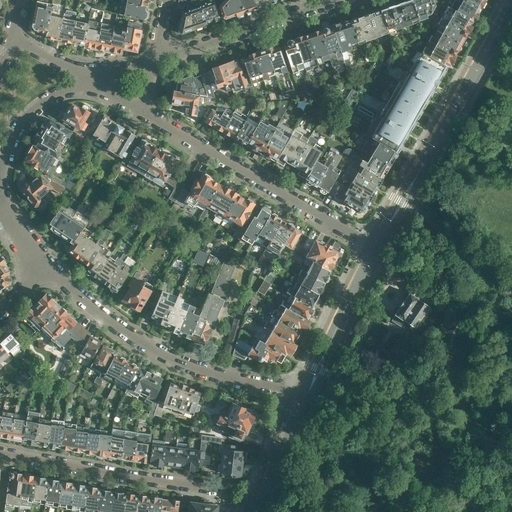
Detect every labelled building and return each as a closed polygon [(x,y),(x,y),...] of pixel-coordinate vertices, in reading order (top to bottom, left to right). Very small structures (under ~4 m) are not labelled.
[(183,9),(180,24),(178,32),(181,34),(195,29),(189,10),(188,10),(189,9),(188,5),(186,0),(184,0),(178,0),(177,8),(183,9)] [(188,10),(189,10),(195,29),(206,25),(199,6),(200,6),(199,3),(198,0),(191,0),(194,8),(189,9),(188,10)] [(207,0),(199,3),(200,6),(199,6),(206,25),(219,20),(218,16),(218,17),(212,0),(207,0)] [(218,6),(221,13),(222,12),(223,17),(225,18),(236,14),(237,16),(243,14),(243,12),(244,12),(239,0),(223,0),(219,5),(218,6)] [(239,0),(244,12),(245,12),(247,13),(251,11),(252,9),(257,7),(254,0),(239,0)] [(399,4),(398,5),(402,16),(397,18),(400,28),(412,24),(411,21),(418,19),(419,18),(412,0),(411,0),(404,3),(403,2),(398,3),(399,4)] [(412,0),(419,18),(418,19),(419,21),(427,18),(426,15),(429,14),(424,0),(412,0)] [(424,0),(429,14),(431,14),(435,5),(435,4),(438,3),(436,0),(424,0)] [(454,0),(454,1),(450,8),(454,10),(473,20),(477,20),(479,16),(477,12),(480,8),(464,0),(454,0)] [(464,0),(480,8),(484,7),(486,4),(485,1),(485,0),(464,0)] [(36,30),(46,33),(52,7),(53,5),(37,1),(32,25),(30,26),(29,27),(32,31),(34,32),(36,30)] [(126,3),(121,2),(119,14),(123,15),(136,18),(145,19),(147,18),(148,14),(146,11),(146,7),(126,3)] [(64,13),(64,10),(62,6),(56,5),(52,7),(46,33),(45,37),(47,37),(48,38),(52,39),(53,38),(58,39),(64,13)] [(388,8),(380,11),(387,30),(388,29),(394,27),(395,30),(400,28),(397,18),(402,16),(398,5),(393,6),(393,5),(388,7),(388,8)] [(448,15),(445,20),(448,22),(466,32),(468,33),(472,25),(471,24),(473,20),(454,10),(450,8),(448,6),(444,13),(448,15)] [(362,16),(361,16),(365,29),(371,26),(375,38),(381,36),(380,34),(388,31),(388,29),(387,30),(380,11),(373,13),(373,12),(367,14),(368,15),(362,17),(362,16)] [(64,13),(58,39),(64,41),(65,42),(69,43),(70,42),(71,42),(77,16),(64,13)] [(77,16),(71,42),(73,42),(73,44),(77,45),(78,44),(83,45),(84,46),(88,24),(89,22),(88,22),(88,20),(89,20),(89,18),(77,16)] [(357,19),(350,21),(357,42),(365,39),(365,41),(375,38),(371,26),(365,29),(361,16),(357,18),(357,19)] [(139,19),(129,17),(127,27),(123,48),(136,51),(136,50),(138,49),(139,44),(138,42),(138,39),(140,38),(141,34),(140,32),(141,25),(138,25),(139,19)] [(462,45),(466,37),(464,35),(466,32),(448,22),(445,20),(441,18),(438,24),(445,27),(441,33),(462,45)] [(88,24),(84,46),(85,48),(90,49),(92,47),(97,48),(102,23),(97,22),(89,20),(88,20),(88,22),(89,22),(88,24)] [(332,27),(333,29),(340,50),(341,52),(346,68),(351,66),(347,51),(350,50),(351,47),(350,44),(357,42),(350,21),(349,21),(347,21),(344,22),(343,23),(339,25),(337,24),(336,24),(335,26),(332,27)] [(102,23),(97,48),(98,51),(102,52),(104,50),(109,51),(114,25),(102,23)] [(122,54),(123,48),(127,27),(114,25),(109,51),(111,53),(115,54),(117,52),(122,54)] [(322,30),(319,31),(329,59),(336,57),(336,58),(342,56),(341,52),(340,50),(333,29),(329,31),(329,29),(326,28),(323,29),(322,30)] [(313,34),(307,36),(317,65),(323,63),(323,61),(329,59),(319,31),(318,32),(316,31),(314,32),(313,34)] [(437,31),(434,37),(431,35),(428,41),(435,45),(454,55),(456,52),(458,53),(462,45),(441,33),(437,31)] [(297,39),(295,40),(304,68),(311,65),(312,67),(317,65),(307,36),(302,37),(300,37),(297,38),(297,39)] [(283,46),(284,48),(290,67),(292,73),(298,71),(298,70),(304,68),(295,40),(292,41),(291,40),(288,41),(287,43),(288,45),(283,46)] [(425,46),(422,52),(429,56),(447,67),(450,63),(455,55),(454,55),(435,45),(432,50),(425,46)] [(273,47),(266,50),(275,75),(281,73),(282,74),(287,72),(279,47),(275,49),(273,47)] [(275,75),(266,50),(264,50),(263,50),(260,51),(259,52),(254,54),(261,74),(263,79),(263,80),(268,78),(269,78),(269,77),(275,75)] [(381,116),(369,136),(374,140),(379,142),(379,143),(394,151),(393,151),(397,153),(398,153),(403,145),(402,144),(407,135),(408,135),(410,133),(409,132),(435,88),(436,88),(437,85),(447,67),(429,56),(427,55),(422,52),(420,51),(407,72),(403,70),(377,114),(381,116)] [(244,63),(248,73),(251,84),(257,82),(257,81),(263,79),(261,74),(254,54),(250,55),(247,59),(243,60),(244,63)] [(237,60),(224,64),(230,83),(232,90),(233,92),(243,89),(244,93),(248,92),(253,90),(251,84),(248,73),(243,75),(240,65),(239,65),(238,63),(237,60)] [(224,64),(212,69),(213,71),(207,72),(210,82),(214,80),(217,88),(225,85),(227,92),(232,90),(230,83),(224,64)] [(177,83),(176,91),(200,95),(208,96),(204,86),(200,75),(194,78),(193,75),(177,81),(177,83)] [(210,84),(204,86),(208,96),(220,98),(221,93),(213,92),(210,84)] [(172,102),(180,103),(183,104),(182,105),(186,106),(185,111),(187,114),(197,116),(197,114),(199,114),(201,101),(205,102),(204,105),(208,108),(215,98),(200,95),(176,91),(174,90),(172,102)] [(302,91),(298,91),(301,100),(307,99),(317,106),(312,93),(306,90),(302,91)] [(296,91),(289,94),(291,100),(298,98),(296,91)] [(215,98),(211,104),(216,106),(220,98),(215,98)] [(290,102),(291,101),(283,101),(275,115),(281,119),(286,108),(290,102)] [(67,121),(66,122),(65,124),(70,127),(71,125),(76,127),(73,131),(81,136),(84,131),(85,132),(90,125),(84,121),(89,112),(91,109),(90,107),(85,104),(83,105),(81,109),(72,104),(71,105),(68,106),(67,109),(68,111),(63,119),(67,121)] [(211,108),(208,115),(209,116),(206,121),(207,124),(209,125),(211,124),(216,127),(217,130),(220,131),(222,131),(223,131),(230,118),(233,114),(225,110),(216,109),(215,111),(211,108)] [(230,118),(223,131),(225,132),(225,134),(227,136),(230,135),(235,138),(245,121),(247,118),(234,111),(233,114),(230,118)] [(247,118),(245,121),(235,138),(234,140),(241,145),(243,143),(246,145),(249,139),(249,138),(256,127),(249,123),(252,118),(248,116),(247,118)] [(102,119),(93,135),(88,143),(93,146),(95,145),(99,147),(99,149),(100,150),(105,142),(113,128),(115,124),(103,117),(102,119)] [(41,129),(40,131),(60,142),(59,142),(63,144),(67,137),(69,138),(70,139),(73,133),(72,133),(49,120),(47,123),(45,123),(44,124),(42,124),(40,127),(41,129)] [(249,139),(246,145),(252,148),(252,149),(255,151),(257,148),(258,149),(260,151),(261,152),(260,153),(261,154),(276,128),(268,123),(267,125),(260,121),(256,127),(249,138),(249,139)] [(115,127),(114,127),(111,132),(112,132),(103,147),(122,158),(123,156),(125,157),(127,153),(125,152),(135,135),(134,135),(134,132),(130,129),(129,130),(127,130),(126,130),(125,131),(122,129),(123,128),(117,124),(115,127)] [(306,143),(293,165),(301,169),(298,174),(306,180),(306,179),(305,178),(308,174),(321,151),(313,147),(324,128),(317,124),(306,143)] [(276,128),(261,154),(262,152),(264,153),(266,153),(267,154),(265,156),(269,159),(269,158),(276,162),(277,160),(282,151),(289,138),(282,134),(283,132),(276,128)] [(277,160),(276,162),(283,166),(287,161),(293,165),(306,143),(300,139),(302,135),(294,130),(291,134),(289,138),(282,151),(277,160)] [(40,147),(39,148),(57,158),(66,164),(67,161),(60,156),(66,146),(63,144),(59,142),(60,142),(40,131),(39,132),(37,132),(35,135),(37,136),(36,139),(38,140),(35,144),(40,147)] [(369,136),(364,133),(361,138),(366,141),(361,149),(371,155),(389,167),(390,165),(392,163),(393,161),(394,159),(394,158),(397,153),(393,151),(394,151),(379,143),(379,142),(374,140),(369,136)] [(122,163),(127,166),(136,170),(135,171),(144,176),(159,149),(150,145),(150,142),(146,139),(142,140),(138,148),(137,148),(132,155),(127,153),(122,163)] [(28,154),(24,161),(38,168),(37,169),(38,169),(45,173),(45,172),(50,175),(54,168),(58,160),(59,160),(54,157),(37,148),(33,145),(32,147),(30,147),(28,150),(28,152),(27,154),(28,154)] [(159,149),(144,176),(153,181),(155,177),(164,182),(175,188),(181,191),(185,184),(169,176),(174,168),(172,167),(176,160),(176,156),(171,154),(168,155),(159,149)] [(306,179),(306,180),(305,181),(306,183),(309,185),(311,185),(312,183),(317,185),(336,153),(330,149),(327,154),(321,151),(308,174),(305,178),(306,179)] [(359,165),(363,167),(382,179),(384,175),(387,173),(389,172),(389,170),(389,167),(371,155),(367,162),(362,159),(362,160),(352,153),(353,151),(351,150),(348,149),(346,150),(343,155),(359,165)] [(336,153),(317,185),(321,188),(320,190),(320,192),(323,194),(326,193),(327,192),(328,192),(332,185),(338,174),(331,170),(333,166),(335,167),(342,156),(336,153)] [(85,167),(80,164),(76,170),(81,173),(85,167)] [(360,172),(349,166),(346,172),(375,190),(377,186),(378,187),(379,185),(381,186),(384,182),(381,180),(382,179),(363,167),(360,172)] [(372,201),(375,196),(373,195),(373,194),(373,193),(375,190),(346,172),(343,178),(353,184),(350,189),(369,201),(370,200),(372,201)] [(181,192),(178,197),(176,201),(183,205),(185,202),(192,206),(196,205),(204,210),(206,206),(219,185),(210,180),(211,179),(210,176),(206,174),(203,175),(199,181),(196,180),(191,188),(189,193),(182,189),(181,192)] [(43,176),(42,177),(41,175),(29,185),(26,184),(22,187),(22,190),(27,196),(26,197),(33,205),(34,204),(35,206),(38,206),(42,203),(42,200),(48,195),(47,194),(52,190),(53,191),(57,187),(49,180),(48,182),(43,176)] [(54,175),(52,179),(65,186),(67,183),(54,175)] [(111,181),(106,188),(110,191),(115,183),(111,181)] [(328,192),(334,196),(334,198),(339,201),(341,201),(359,210),(359,213),(365,212),(364,209),(368,201),(369,201),(350,189),(348,188),(337,181),(335,184),(339,186),(337,190),(336,189),(337,188),(332,185),(328,192)] [(206,206),(204,210),(200,217),(203,220),(208,212),(207,210),(208,208),(216,213),(214,216),(222,221),(237,196),(238,195),(223,186),(222,187),(219,185),(206,206)] [(175,188),(169,197),(176,201),(178,197),(181,192),(181,191),(175,188)] [(237,196),(222,221),(230,225),(230,226),(231,228),(230,229),(234,231),(232,236),(238,240),(241,235),(239,234),(243,228),(242,227),(249,214),(250,215),(252,212),(250,211),(253,204),(252,201),(248,198),(245,199),(245,200),(237,196)] [(53,217),(49,224),(47,227),(60,235),(76,212),(68,206),(67,208),(62,205),(53,217)] [(254,216),(243,233),(241,238),(252,245),(255,240),(256,238),(270,214),(271,213),(270,210),(264,207),(261,208),(257,215),(255,214),(254,216)] [(76,212),(60,235),(72,244),(84,227),(87,222),(82,218),(83,217),(76,212)] [(270,214),(256,238),(268,245),(270,240),(281,220),(277,218),(277,215),(274,213),(271,214),(270,214)] [(270,240),(268,245),(266,248),(272,251),(273,249),(280,253),(283,248),(285,245),(292,232),(294,228),(294,227),(291,223),(287,223),(281,220),(270,240)] [(92,233),(84,227),(72,244),(67,251),(67,254),(71,257),(74,256),(78,258),(78,262),(81,264),(85,263),(88,265),(99,249),(111,232),(106,228),(96,243),(88,238),(92,233)] [(292,232),(285,245),(292,249),(295,243),(299,236),(292,232)] [(295,243),(292,249),(305,257),(307,258),(329,271),(330,269),(331,269),(332,269),(334,266),(333,263),(337,256),(339,256),(338,252),(335,252),(333,251),(333,250),(331,249),(331,247),(326,244),(324,245),(322,244),(316,241),(315,241),(312,239),(309,240),(301,236),(298,242),(297,244),(295,243)] [(123,241),(131,246),(133,243),(126,237),(123,241)] [(99,249),(88,265),(84,270),(85,272),(85,273),(88,275),(91,275),(94,277),(107,258),(110,253),(107,250),(105,253),(99,249)] [(118,265),(105,285),(109,287),(110,290),(113,292),(116,293),(118,289),(119,289),(121,285),(129,273),(136,263),(125,255),(118,265)] [(262,256),(258,264),(262,266),(267,259),(262,256)] [(107,258),(94,277),(95,278),(96,281),(99,283),(101,282),(105,285),(118,265),(122,260),(117,257),(114,262),(107,258)] [(309,266),(305,272),(324,283),(328,282),(329,279),(328,275),(327,275),(330,271),(329,271),(307,258),(304,263),(309,266)] [(208,293),(199,316),(191,337),(205,343),(213,325),(214,323),(216,323),(218,318),(217,316),(224,299),(222,298),(235,266),(223,262),(211,294),(208,293)] [(4,265),(0,267),(0,291),(1,291),(0,290),(8,283),(10,283),(10,278),(9,278),(7,276),(9,275),(9,271),(4,265)] [(322,293),(323,291),(323,287),(322,286),(324,283),(305,272),(301,270),(298,275),(299,275),(296,281),(296,282),(319,295),(322,293)] [(127,290),(126,292),(127,293),(125,296),(128,298),(126,302),(131,305),(130,307),(138,311),(138,310),(139,310),(142,306),(143,306),(152,291),(151,290),(152,288),(152,285),(146,282),(145,283),(138,279),(141,274),(136,272),(133,277),(133,276),(127,285),(130,287),(128,290),(127,290)] [(289,287),(286,292),(290,295),(312,307),(314,302),(317,302),(319,298),(318,295),(319,295),(296,282),(292,289),(289,287)] [(395,315),(391,320),(401,326),(405,320),(415,327),(429,307),(436,297),(415,284),(409,293),(395,315)] [(162,290),(154,310),(151,317),(157,320),(156,322),(165,326),(175,303),(166,299),(169,293),(162,290)] [(26,321),(26,322),(37,332),(39,330),(40,329),(42,327),(41,327),(43,326),(60,307),(54,302),(54,298),(50,294),(46,294),(23,318),(26,321)] [(284,300),(281,305),(288,309),(306,319),(309,315),(312,314),(314,311),(313,308),(312,307),(290,295),(286,301),(284,300)] [(175,303),(165,326),(170,328),(169,330),(177,334),(186,310),(180,308),(183,299),(177,297),(175,303)] [(254,299),(251,304),(256,307),(259,302),(254,299)] [(186,310),(177,334),(190,339),(191,337),(199,316),(193,313),(195,307),(189,304),(187,311),(186,310)] [(306,319),(288,309),(281,305),(280,304),(276,310),(274,309),(271,315),(272,316),(300,332),(301,328),(305,330),(309,322),(306,320),(306,319)] [(42,327),(40,329),(50,339),(52,340),(60,347),(71,337),(79,344),(82,337),(86,331),(72,318),(66,314),(65,310),(63,309),(60,307),(43,326),(41,327),(42,327)] [(246,312),(244,317),(249,320),(252,316),(246,312)] [(301,333),(300,332),(272,316),(269,322),(267,321),(264,327),(266,329),(293,344),(294,340),(296,341),(299,340),(301,335),(301,333)] [(224,352),(230,354),(240,320),(234,318),(224,352)] [(11,328),(14,331),(26,344),(29,341),(26,338),(27,337),(15,324),(11,328)] [(266,329),(265,329),(262,334),(260,333),(257,339),(259,340),(285,356),(288,352),(291,354),(296,346),(293,344),(266,329)] [(2,333),(0,334),(0,339),(15,357),(22,352),(19,349),(22,347),(19,343),(7,330),(3,334),(2,333)] [(86,331),(79,344),(75,352),(78,354),(79,353),(80,354),(79,355),(85,358),(86,357),(92,360),(98,347),(100,342),(99,341),(99,340),(93,337),(93,338),(89,336),(90,335),(86,331)] [(402,341),(407,344),(411,334),(406,332),(402,341)] [(242,357),(244,352),(260,362),(262,361),(263,359),(268,363),(272,362),(273,359),(281,363),(285,356),(259,340),(255,347),(252,346),(250,350),(236,342),(233,354),(242,357)] [(0,363),(3,367),(13,358),(10,354),(0,343),(0,363)] [(97,376),(94,382),(99,385),(101,381),(103,377),(105,374),(106,372),(114,355),(115,354),(110,352),(111,349),(103,345),(98,355),(97,354),(92,363),(101,367),(99,371),(101,372),(99,377),(97,376)] [(105,374),(103,377),(115,383),(126,361),(125,361),(125,359),(121,357),(120,358),(114,355),(106,372),(105,374)] [(126,361),(115,383),(126,389),(129,385),(138,368),(136,367),(136,365),(133,363),(131,364),(126,361)] [(126,389),(125,391),(137,397),(149,373),(142,369),(141,370),(138,368),(129,385),(126,389)] [(14,380),(15,381),(19,386),(29,378),(29,377),(24,372),(14,380)] [(149,373),(137,397),(138,397),(139,395),(145,399),(144,402),(151,405),(149,407),(151,408),(147,417),(153,418),(153,414),(155,409),(157,403),(155,402),(153,401),(161,385),(159,385),(162,379),(156,376),(155,374),(152,373),(150,373),(149,373)] [(164,406),(185,412),(193,415),(199,397),(198,397),(199,393),(198,393),(197,391),(194,390),(192,391),(192,390),(178,385),(178,386),(170,383),(163,402),(158,401),(154,414),(161,417),(164,406)] [(71,386),(68,391),(74,394),(76,388),(71,386)] [(39,418),(34,443),(35,442),(40,443),(41,445),(45,446),(47,445),(50,420),(44,419),(45,413),(45,406),(45,401),(42,401),(40,412),(39,418)] [(14,413),(9,439),(10,439),(10,438),(14,438),(14,439),(15,441),(21,442),(21,441),(27,416),(16,413),(18,404),(16,403),(14,413)] [(223,411),(221,414),(220,414),(216,423),(223,427),(221,431),(229,434),(228,437),(233,439),(234,439),(239,441),(244,440),(246,434),(246,433),(250,423),(255,425),(259,416),(255,414),(255,413),(232,403),(228,413),(223,411)] [(2,411),(0,421),(0,435),(2,436),(2,438),(3,438),(9,440),(9,439),(14,413),(2,411)] [(63,423),(63,426),(60,447),(62,447),(63,449),(65,450),(67,448),(73,449),(76,426),(77,420),(78,414),(73,413),(72,419),(72,423),(63,423)] [(27,416),(21,441),(22,441),(22,440),(27,441),(28,443),(33,444),(34,443),(39,418),(27,416)] [(50,420),(47,445),(48,445),(50,447),(53,448),(55,446),(60,447),(63,426),(63,423),(64,421),(51,419),(51,420),(50,420)] [(73,449),(74,450),(74,451),(79,452),(79,450),(84,451),(88,428),(76,426),(73,449)] [(88,428),(84,451),(86,452),(85,454),(91,455),(91,453),(96,454),(97,453),(100,430),(88,428)] [(112,436),(108,456),(109,456),(111,458),(115,459),(117,458),(121,458),(124,438),(125,431),(113,429),(112,435),(112,436)] [(97,453),(96,454),(97,454),(98,456),(103,457),(105,455),(108,456),(112,436),(112,435),(106,435),(107,431),(100,430),(97,453)] [(124,438),(121,458),(123,461),(128,461),(130,460),(133,460),(136,440),(137,432),(125,430),(125,431),(124,438)] [(136,440),(133,460),(135,461),(135,463),(139,463),(140,461),(146,462),(148,444),(149,434),(138,432),(137,441),(136,440)] [(201,434),(200,441),(206,442),(221,444),(222,437),(201,434)] [(151,454),(149,463),(153,463),(153,465),(161,466),(164,445),(165,441),(152,440),(150,454),(151,454)] [(188,448),(185,467),(185,469),(194,470),(194,469),(197,469),(198,464),(203,464),(204,454),(204,452),(206,442),(200,441),(199,450),(188,448)] [(177,443),(173,466),(175,466),(174,467),(180,468),(180,467),(185,467),(188,448),(189,444),(177,443)] [(222,448),(221,461),(243,464),(243,459),(246,460),(247,451),(230,449),(231,445),(223,444),(223,448),(222,448)] [(164,445),(161,466),(162,466),(162,464),(167,465),(167,466),(172,467),(173,466),(176,447),(164,445)] [(221,465),(220,472),(240,475),(241,467),(242,468),(243,464),(221,461),(220,465),(221,465)] [(10,474),(6,503),(5,508),(13,509),(14,504),(19,505),(20,496),(23,475),(17,474),(17,472),(17,471),(14,471),(12,472),(12,473),(10,474)] [(23,475),(20,496),(19,505),(31,507),(32,503),(36,477),(30,476),(30,474),(24,473),(24,475),(23,475)] [(36,477),(33,498),(32,503),(44,505),(48,479),(43,478),(42,476),(38,475),(36,477)] [(48,479),(45,500),(44,505),(57,507),(58,502),(61,482),(56,481),(55,478),(51,477),(49,479),(48,479)] [(61,482),(58,502),(58,505),(66,506),(66,509),(71,509),(75,484),(69,483),(69,482),(68,480),(64,480),(63,481),(63,482),(61,482)] [(75,484),(72,505),(71,510),(83,511),(84,511),(85,508),(88,487),(82,486),(82,484),(82,483),(78,482),(76,483),(76,485),(75,484)] [(85,508),(84,511),(97,511),(98,510),(101,489),(95,488),(96,487),(95,485),(90,485),(89,485),(89,487),(88,487),(85,508)] [(101,489),(97,511),(110,511),(114,492),(108,491),(108,489),(107,488),(103,487),(102,488),(102,490),(101,489)] [(114,492),(110,511),(124,511),(127,494),(121,493),(121,491),(120,490),(116,489),(115,490),(115,492),(114,492)] [(127,494),(124,511),(136,511),(138,496),(133,495),(133,492),(127,491),(127,494)] [(138,496),(136,511),(147,511),(150,497),(145,496),(145,494),(139,493),(139,496),(138,496)] [(150,497),(147,511),(160,511),(162,499),(157,498),(157,496),(151,495),(150,497)] [(162,499),(160,511),(177,511),(179,501),(178,501),(177,499),(173,498),(172,500),(162,499)] [(179,501),(177,511),(216,511),(217,506),(205,504),(205,503),(204,501),(205,498),(203,498),(201,499),(201,504),(179,501)]
